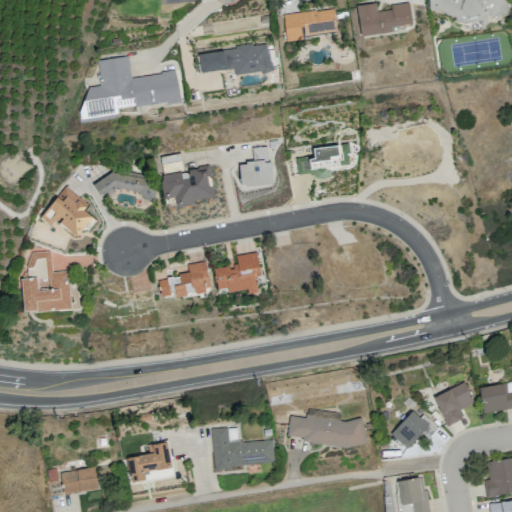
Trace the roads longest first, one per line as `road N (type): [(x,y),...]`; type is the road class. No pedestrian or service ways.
road 1 (tertiary): [(0,397),(100,396),(394,343),(511,313)]
road 2 (tertiary): [(511,296),(177,364),(50,378),(0,375)]
road 3 (residential): [(444,314),(425,251),(366,213),(334,212),(124,253)]
